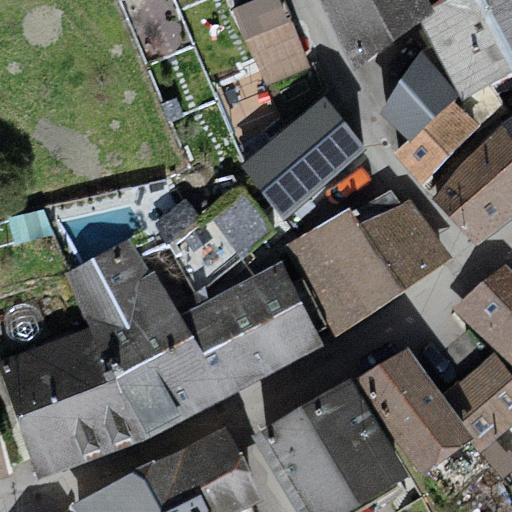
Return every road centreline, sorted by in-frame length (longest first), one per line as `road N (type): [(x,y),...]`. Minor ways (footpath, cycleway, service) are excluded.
road 1 (residential): [(476,265),(389,151),(310,0)]
road 2 (residential): [(476,265),(237,416)]
road 3 (residential): [(237,416),(177,454),(69,502),(38,507)]
